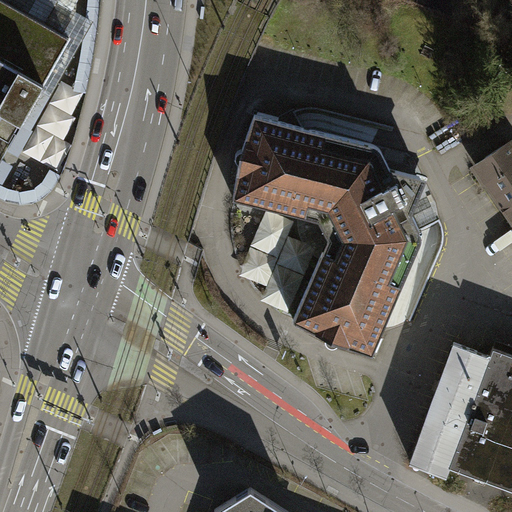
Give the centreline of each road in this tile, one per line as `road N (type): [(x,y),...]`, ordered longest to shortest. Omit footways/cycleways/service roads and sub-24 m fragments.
road 1 (unknown): [(370,456),(460,255),(462,233),(413,133),(399,123),(250,82)]
road 2 (unclassified): [(424,511),(326,458),(80,296)]
road 3 (secondary): [(80,296),(148,0)]
road 4 (secondary): [(12,511),(80,296)]
